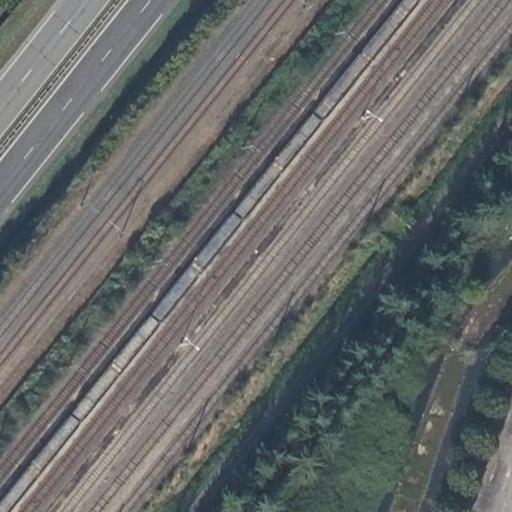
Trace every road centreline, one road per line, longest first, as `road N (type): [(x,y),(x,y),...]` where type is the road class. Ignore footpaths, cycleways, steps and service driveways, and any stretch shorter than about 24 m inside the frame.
road 1 (track): [(511,121),(204,511)]
road 2 (trunk): [(0,189),(151,0)]
road 3 (trunk): [(86,0),(0,107)]
